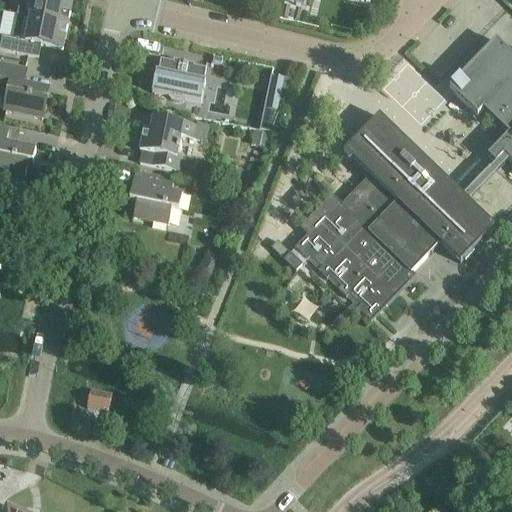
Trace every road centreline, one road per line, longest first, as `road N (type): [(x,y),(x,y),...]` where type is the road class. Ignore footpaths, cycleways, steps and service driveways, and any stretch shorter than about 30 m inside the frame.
road 1 (residential): [(37,439),(116,6)]
road 2 (unclassified): [(511,265),(278,511)]
road 3 (residential): [(116,6),(353,61),(425,12)]
road 4 (unclassified): [(338,511),(432,444),(511,362)]
road 5 (unclassified): [(219,511),(37,439)]
